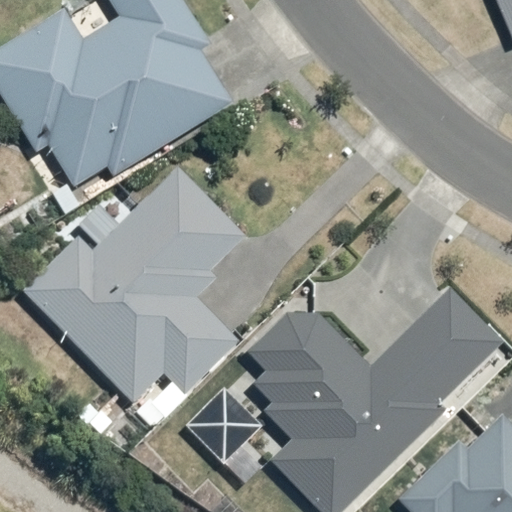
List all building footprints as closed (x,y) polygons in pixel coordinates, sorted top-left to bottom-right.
[(104,0),(66,25),(60,16),(0,57),(0,104),(41,164),(59,152),(86,191),(115,171),(123,182),(233,106),(200,58),(218,46),(186,0),(104,0)] [(511,0),(499,0),(511,30),(511,0)] [(196,399),(191,395),(243,342),(199,299),(219,279),(208,268),(243,233),(180,172),(96,258),(81,243),(30,296),(139,402),(133,407),(162,435),(196,399)] [(323,511),(343,511),(446,417),(506,359),(499,351),(506,344),(456,292),(374,373),(321,318),(290,320),(254,353),(272,373),(257,386),(279,409),(270,417),(298,448),(280,465),(323,511)] [(511,511),(511,424),(504,416),(467,452),(461,446),(404,502),(414,511),(511,511)]
